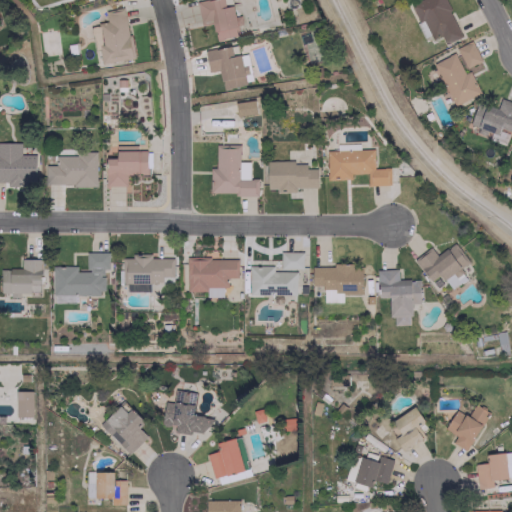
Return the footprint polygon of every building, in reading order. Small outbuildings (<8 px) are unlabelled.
[(238,35),(232,5),(224,7),(223,0),(206,0),(195,2),(200,26),(212,23),(215,40),(238,35)] [(409,5),(417,23),(422,20),(430,39),(440,35),(444,43),(460,37),(444,0),(417,0),(418,1),(409,5)] [(100,63),(132,58),(124,8),(104,11),(106,23),(90,26),(94,50),(98,50),(100,63)] [(480,61),(470,40),(455,48),(465,68),(480,61)] [(221,89),(245,84),(237,44),(204,51),(208,72),(218,70),(221,89)] [(479,93),(468,70),(463,73),(454,53),(432,63),(453,105),(479,93)] [(509,131),(511,124),(511,102),(500,98),(495,109),(477,102),(469,124),(478,127),(476,132),(485,135),(487,131),(497,135),(500,127),(509,131)] [(235,102),(237,116),(256,113),(254,99),(235,102)] [(125,186),(126,174),(146,175),(146,149),(136,149),(136,145),(116,145),(115,157),(104,157),(104,185),(125,186)] [(257,194),(257,178),(248,179),(248,161),(238,161),(238,145),(214,145),(215,167),(209,167),(209,194),(257,194)] [(326,179),(350,178),(350,173),(366,173),(366,185),(389,184),(389,167),(373,167),(372,150),(325,150),(326,179)] [(55,156),(55,165),(44,165),(44,186),(96,185),(95,151),(76,151),(76,155),(55,156)] [(35,183),(34,155),(0,155),(0,181),(6,181),(6,184),(35,183)] [(266,162),(266,189),(275,188),(275,192),(294,191),(294,188),(316,187),(316,168),(305,169),(305,161),(266,162)] [(450,289),(465,279),(458,268),(466,263),(452,243),(435,255),(430,247),(414,258),(429,281),(440,274),(450,289)] [(279,251),(279,269),(302,269),(302,252),(279,251)] [(52,266),(52,303),(73,303),(73,295),(102,295),(102,269),(108,269),(108,252),(86,252),(86,271),(75,271),(75,266),(52,266)] [(173,257),(150,257),(150,255),(121,256),(122,291),(149,291),(149,281),(161,281),(161,277),(174,276),(173,257)] [(186,291),(206,291),(206,297),(222,296),(222,286),(236,285),(235,257),(186,258),(186,291)] [(322,302),(341,302),(341,294),(360,294),(361,265),(311,264),(311,285),(322,285),(322,302)] [(295,295),(295,271),(272,271),(272,266),(249,265),(249,294),(295,295)] [(376,270),(377,297),(389,296),(391,325),(408,324),(408,315),(412,315),(411,304),(419,303),(418,278),(397,280),(397,269),(376,270)] [(194,392),(173,390),(172,402),(163,401),(160,424),(174,425),(174,430),(209,433),(210,417),(192,415),(194,392)] [(31,417),(31,391),(14,391),(15,417),(31,417)] [(489,413),(474,403),(466,416),(455,409),(443,428),(455,436),(451,442),(464,450),(489,413)] [(146,436),(138,428),(144,422),(130,407),(125,412),(119,405),(99,424),(127,454),(146,436)] [(423,423),(415,407),(391,419),(399,434),(393,436),(401,451),(422,440),(415,427),(423,423)] [(252,411),(255,422),(264,421),(261,409),(252,411)] [(218,450),(206,453),(212,478),(243,470),(234,437),(215,442),(218,450)] [(392,459),(365,452),(363,458),(351,455),(344,480),(371,487),(373,479),(386,482),(392,459)] [(474,464),(476,488),(491,487),(491,480),(507,478),(504,452),(485,454),(485,462),(474,464)] [(125,480),(112,479),(113,472),(85,471),(85,497),(110,498),(110,504),(125,504),(125,480)] [(238,511),(238,499),(204,500),(204,511),(238,511)]
